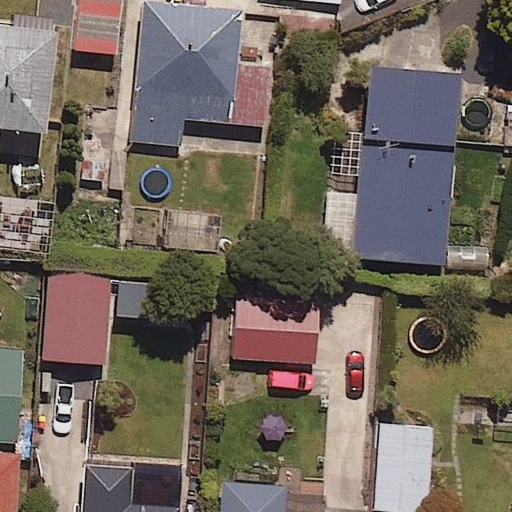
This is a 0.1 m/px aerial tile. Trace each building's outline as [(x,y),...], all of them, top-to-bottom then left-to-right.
[(124,0),(75,0),(71,56),(119,61),(124,0)] [(243,17),(141,8),(130,144),(184,148),(186,126),(268,133),(273,70),(239,67),(243,17)] [(0,32),(0,148),(2,135),(48,141),(61,40),(0,32)] [(461,79),(370,73),(356,268),(447,274),(461,79)] [(111,280),(47,275),(39,363),(103,369),(111,280)] [(181,287),(120,284),(118,321),(179,323),(181,287)] [(319,302),(237,298),(234,364),(315,368),(319,302)] [(24,351),(0,348),(0,449),(16,450),(24,351)] [(429,511),(437,429),(378,424),(370,511),(429,511)] [(0,511),(17,511),(21,462),(0,460),(0,511)] [(136,507),(138,474),(87,470),(84,511),(182,511),(182,510),(136,507)] [(284,511),(286,489),(224,485),(222,511),(284,511)]
